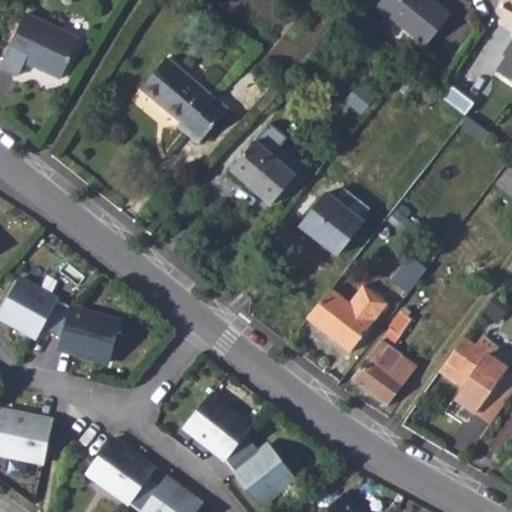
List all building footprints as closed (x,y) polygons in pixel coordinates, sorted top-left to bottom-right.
[(426,0),(380,0),(375,7),(424,47),(448,17),(426,0)] [(0,58),(0,68),(13,75),(38,23),(22,15),(0,58)] [(38,23),(13,75),(15,76),(21,63),(57,79),(75,41),(38,23)] [(511,32),(511,34),(511,44),(495,72),(511,83),(511,32)] [(169,60),(143,90),(182,125),(179,128),(199,145),(228,111),(169,60)] [(421,87),(412,99),(424,108),(433,97),(421,87)] [(255,140),(231,168),(271,203),(295,176),(255,140)] [(511,166),(499,186),(511,194),(511,166)] [(342,189),(333,201),(358,221),(367,208),(342,189)] [(358,221),(333,201),(323,193),(298,224),(335,254),(360,223),(358,221)] [(410,254),(392,279),(407,290),(426,266),(410,254)] [(40,327),(60,338),(69,306),(17,277),(0,306),(0,317),(34,337),(40,327)] [(330,287),(307,317),(348,349),(378,309),(363,296),(354,307),(330,287)] [(509,308),(493,297),(481,314),(498,325),(509,308)] [(60,338),(58,349),(107,362),(118,320),(69,306),(60,338)] [(390,327),(353,378),(387,406),(405,383),(416,368),(389,348),(399,334),(390,327)] [(465,337),(441,372),(456,383),(464,373),(471,379),(474,375),(493,389),(511,362),(511,356),(485,336),(477,346),(465,337)] [(183,427),(223,458),(241,434),(249,423),(208,391),(183,427)] [(0,412),(0,456),(39,465),(40,464),(48,422),(0,412)] [(241,434),(223,458),(260,507),(292,481),(264,444),(254,451),(241,434)] [(93,462),(84,474),(124,502),(149,466),(109,438),(93,462)] [(149,466),(124,502),(137,511),(189,511),(197,501),(149,466)] [(324,511),(352,511),(339,497),(324,511)]
